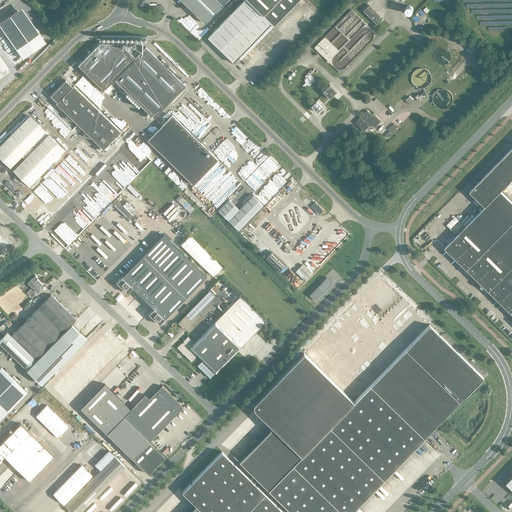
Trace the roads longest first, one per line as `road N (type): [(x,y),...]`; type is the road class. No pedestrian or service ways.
road 1 (unclassified): [(372,226),(173,39),(118,12)]
road 2 (unclassified): [(372,226),(360,270),(217,415)]
road 3 (unclassified): [(217,415),(42,246)]
road 4 (tertiary): [(399,230),(411,271),(491,349),(510,395)]
road 5 (tertiary): [(399,230),(417,197),(511,100)]
road 6 (unclassified): [(0,117),(73,41),(118,12)]
road 7 (unclassified): [(217,415),(124,511)]
